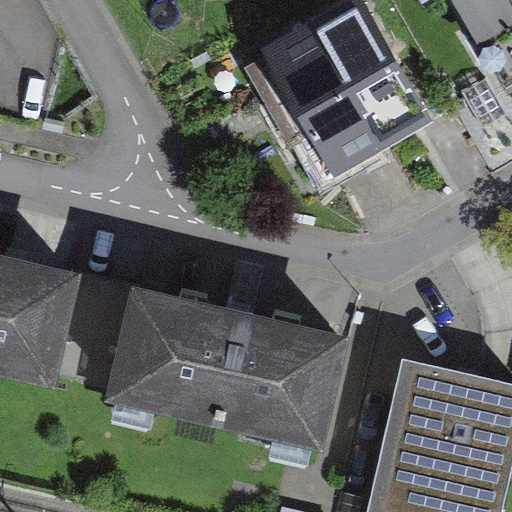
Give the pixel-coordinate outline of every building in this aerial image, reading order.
[(511,0),(456,0),(507,89),(511,86),(511,0)] [(358,13),(262,66),(324,177),(420,123),(358,13)] [(0,272),(0,373),(45,383),(67,288),(0,272)] [(141,304),(119,404),(315,448),(337,348),(141,304)] [(377,511),(497,511),(511,447),(511,398),(408,375),(377,511)]
